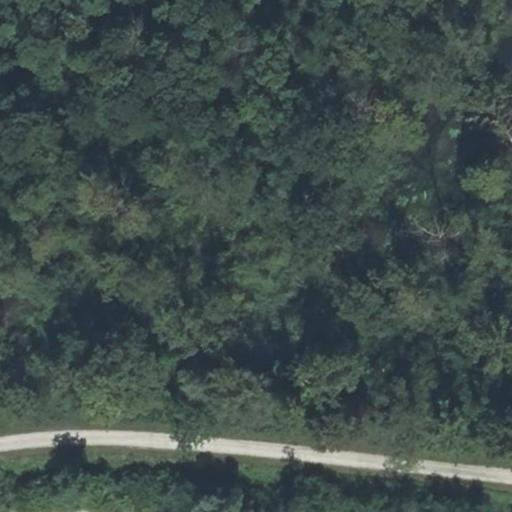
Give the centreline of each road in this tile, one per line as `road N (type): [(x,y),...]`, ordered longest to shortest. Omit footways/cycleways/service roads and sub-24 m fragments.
road 1 (track): [(0,446),(93,439),(511,477)]
road 2 (track): [(195,0),(77,96),(42,135),(0,158)]
